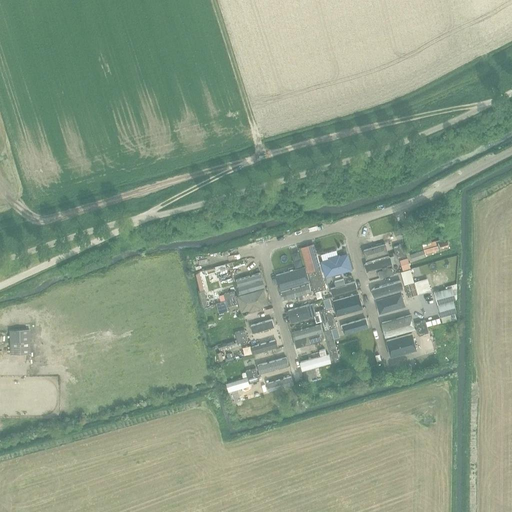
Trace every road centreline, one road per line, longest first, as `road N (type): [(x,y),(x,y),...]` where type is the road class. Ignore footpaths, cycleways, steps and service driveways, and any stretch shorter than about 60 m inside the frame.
road 1 (track): [(0,231),(259,155),(210,0)]
road 2 (unclassified): [(134,221),(383,150),(511,94)]
road 3 (track): [(134,221),(259,155),(487,105)]
road 4 (unclassified): [(346,220),(421,197),(511,150)]
road 5 (unclassified): [(0,288),(134,221)]
road 6 (unclassified): [(0,261),(134,221)]
road 7 (residential): [(346,220),(379,346)]
road 8 (residential): [(291,367),(257,242)]
